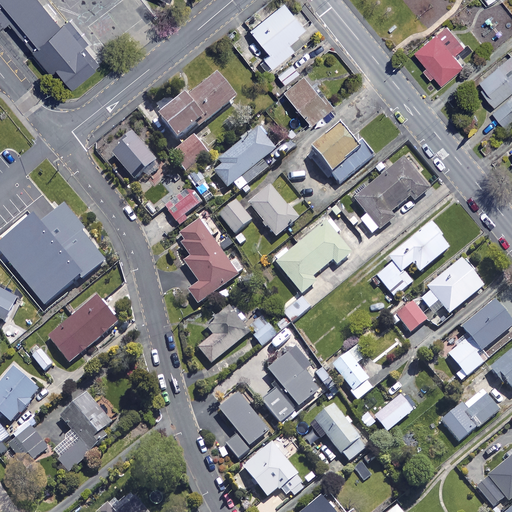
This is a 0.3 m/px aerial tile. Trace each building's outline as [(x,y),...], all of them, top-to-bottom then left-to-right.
[(0,0),(0,31),(8,25),(51,76),(56,72),(72,92),(101,68),(85,49),(89,46),(69,21),(60,29),(36,0),(0,0)] [(305,31),(283,5),(250,33),(269,55),(263,60),(272,70),(293,52),(288,46),(305,31)] [(468,49),(448,26),(415,53),(442,85),(465,67),(457,58),(468,49)] [(462,29),(456,34),(459,38),(465,34),(462,29)] [(511,94),(511,59),(479,87),(496,108),(511,94)] [(274,77),(284,88),(300,75),(291,64),(274,77)] [(303,78),(284,93),(310,125),(331,108),(313,85),(310,87),(303,78)] [(237,103),(218,79),(161,123),(179,147),(237,103)] [(511,121),(511,111),(507,104),(495,114),(505,127),(511,121)] [(341,188),(375,161),(364,147),(358,152),(339,128),(313,148),(316,153),(314,155),(341,188)] [(277,152),(259,131),(220,165),(224,170),(217,176),(229,190),(234,186),(241,194),(270,169),(264,163),(277,152)] [(133,138),(112,157),(137,185),(158,167),(133,138)] [(207,157),(193,141),(173,158),(187,174),(207,157)] [(431,192),(404,162),(355,203),(368,218),(362,223),(376,239),(395,222),(392,218),(411,201),(415,206),(431,192)] [(201,173),(190,180),(196,189),(207,182),(201,173)] [(298,223),(271,190),(250,207),(277,240),(298,223)] [(199,207),(190,196),(169,213),(178,224),(199,207)] [(253,224),(238,205),(219,219),(234,238),(253,224)] [(105,256),(66,207),(30,235),(57,270),(35,287),(46,302),(105,256)] [(318,223),(294,242),(300,248),(290,256),(287,252),(274,262),(302,297),(318,284),(315,280),(334,265),(338,270),(353,258),(337,238),(341,235),(331,223),(323,230),(318,223)] [(224,258),(201,225),(178,240),(192,261),(187,264),(201,285),(189,294),(198,307),(248,273),(234,252),(224,258)] [(453,249),(433,225),(392,260),(395,264),(378,278),(396,299),(414,284),(406,274),(415,266),(423,275),(453,249)] [(433,294),(424,301),(437,318),(433,321),(438,328),(487,288),(465,261),(429,290),(433,294)] [(21,301),(0,289),(0,319),(8,324),(21,301)] [(311,310),(302,299),(283,314),(292,325),(311,310)] [(122,326),(101,300),(52,339),(72,365),(122,326)] [(511,330),(511,320),(498,303),(465,330),(484,353),(511,330)] [(429,322),(416,304),(399,317),(412,335),(429,322)] [(250,336),(229,312),(207,331),(214,339),(199,352),(213,368),(250,336)] [(255,339),(264,350),(279,337),(270,326),(255,339)] [(488,361),(470,340),(451,356),(463,371),(457,376),(463,383),(488,361)] [(279,382),(272,388),(276,392),(263,403),(283,427),(327,391),(313,374),(316,371),(297,348),(269,370),(279,382)] [(54,366),(42,351),(32,359),(45,374),(54,366)] [(511,353),(492,371),(506,386),(509,384),(511,387),(511,353)] [(351,392),(359,403),(362,401),(365,405),(371,400),(368,396),(395,376),(388,367),(371,381),(351,355),(335,367),(353,391),(351,392)] [(333,383),(335,381),(325,368),(317,375),(329,390),(335,385),(333,383)] [(43,392),(17,369),(0,387),(0,411),(14,424),(43,392)] [(501,412),(485,391),(444,422),(460,444),(501,412)] [(116,425),(89,396),(63,420),(76,434),(54,454),(72,474),(111,439),(107,434),(116,425)] [(271,434),(241,396),(222,411),(241,435),(228,445),(239,460),(271,434)] [(415,413),(402,397),(377,418),(389,434),(415,413)] [(371,452),(336,407),(312,426),(323,440),(328,436),(352,467),(371,452)] [(379,425),(369,413),(360,421),(370,432),(379,425)] [(0,446),(11,437),(0,423),(0,446)] [(51,448),(34,428),(10,447),(16,455),(24,449),(34,461),(51,448)] [(287,489),(295,499),(305,491),(297,481),(301,478),(275,445),(246,469),(270,499),(280,491),(282,493),(287,489)] [(511,461),(478,490),(495,509),(507,499),(511,502),(511,501),(511,450),(506,456),(511,461)] [(150,511),(141,500),(125,511),(115,511),(111,507),(105,511),(150,511)]
